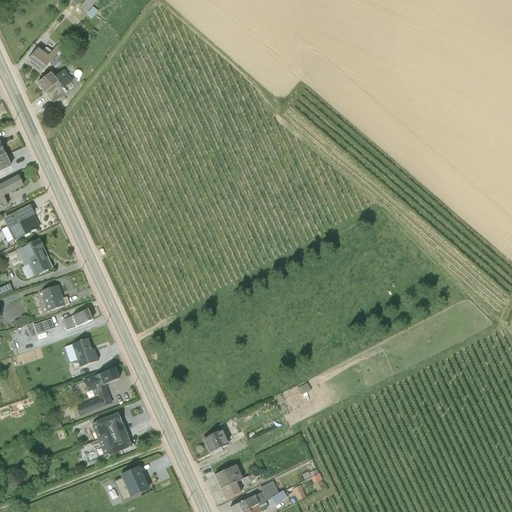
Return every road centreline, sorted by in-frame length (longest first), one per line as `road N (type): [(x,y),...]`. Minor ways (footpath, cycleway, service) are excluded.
road 1 (secondary): [(0,62),(205,511)]
road 2 (track): [(0,508),(172,441)]
